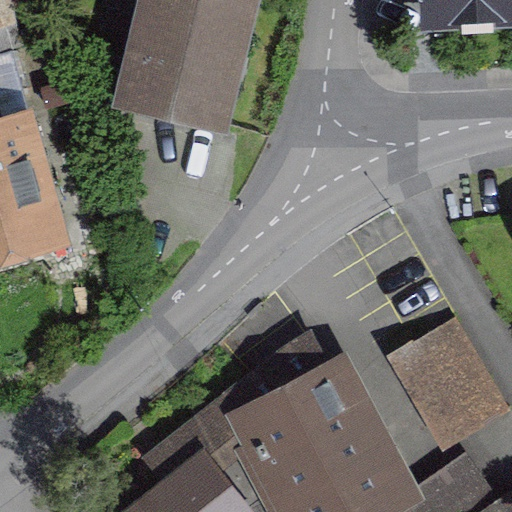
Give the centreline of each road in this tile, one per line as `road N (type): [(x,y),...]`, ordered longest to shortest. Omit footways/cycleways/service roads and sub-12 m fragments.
road 1 (residential): [(332,171),(0,458)]
road 2 (residential): [(511,118),(391,141),(332,171)]
road 3 (residential): [(334,0),(325,111),(332,171)]
